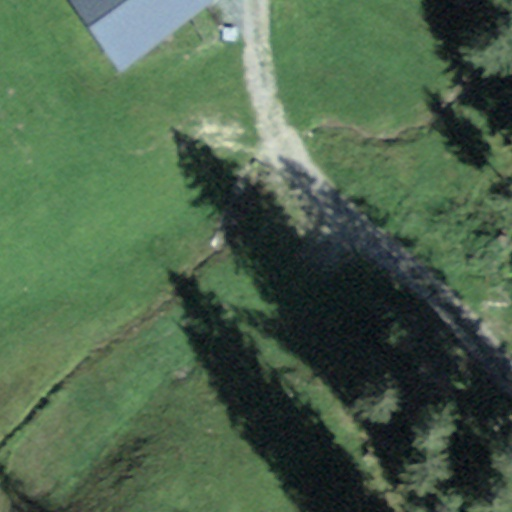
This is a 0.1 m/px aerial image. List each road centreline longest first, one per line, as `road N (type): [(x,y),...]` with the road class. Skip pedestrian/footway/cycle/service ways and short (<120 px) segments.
road 1 (track): [(511,395),(456,324),(275,144),(255,0)]
road 2 (track): [(0,151),(152,129),(275,144)]
